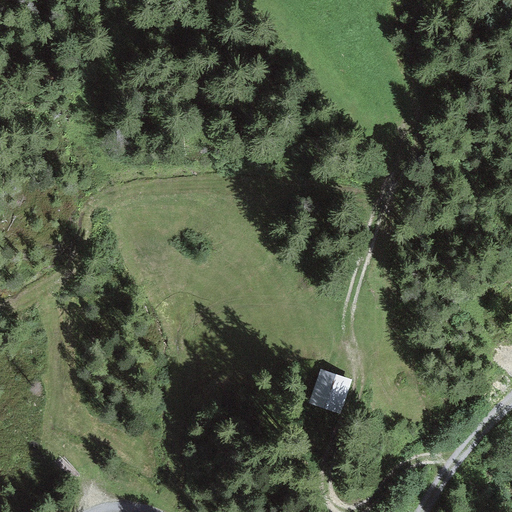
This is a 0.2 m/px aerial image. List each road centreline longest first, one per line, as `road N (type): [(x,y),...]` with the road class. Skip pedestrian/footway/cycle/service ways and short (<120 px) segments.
road 1 (track): [(459,457),(416,457),(361,509),(338,507),(330,496),(333,450),(361,382),(347,314),(391,178)]
road 2 (track): [(387,190),(130,185),(90,206),(75,267),(0,309)]
road 3 (track): [(422,511),(459,457),(511,402)]
